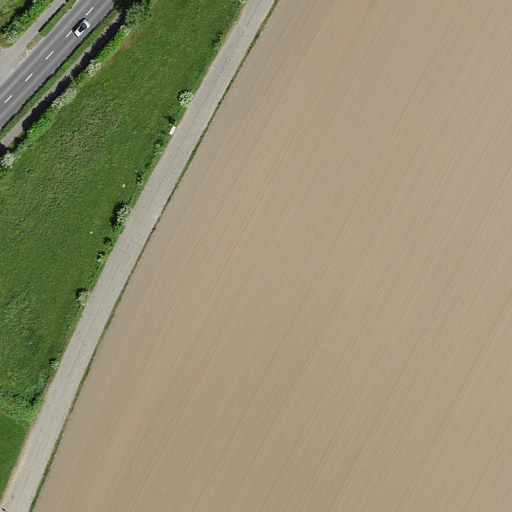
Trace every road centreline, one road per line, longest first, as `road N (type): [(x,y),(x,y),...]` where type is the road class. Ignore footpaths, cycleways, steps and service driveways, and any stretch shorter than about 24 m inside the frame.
road 1 (track): [(13,511),(133,239),(264,0)]
road 2 (secondary): [(0,107),(99,0)]
